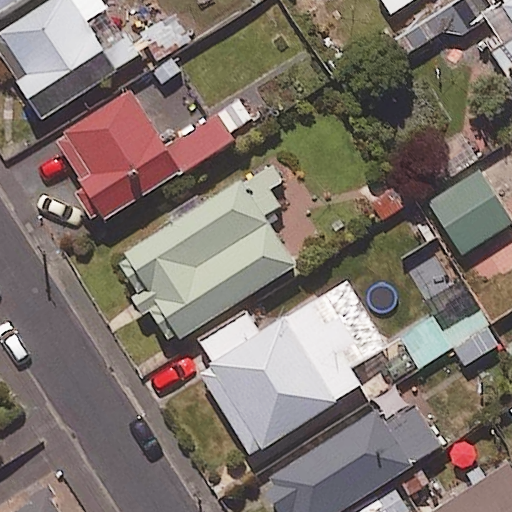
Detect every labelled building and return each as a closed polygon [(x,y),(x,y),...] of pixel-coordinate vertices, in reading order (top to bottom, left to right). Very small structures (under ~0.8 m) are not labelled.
[(0,0),(0,20),(32,0),(0,0)] [(123,41),(96,0),(68,0),(0,43),(0,50),(47,122),(144,60),(130,37),(123,41)] [(511,1),(511,0),(467,0),(377,58),(387,74),(444,38),(464,39),(486,25),(496,41),(486,48),(511,87),(511,1)] [(192,40),(178,14),(145,33),(160,58),(192,40)] [(169,150),(136,97),(56,147),(87,197),(78,203),(95,229),(102,225),(106,231),(237,148),(230,138),(255,123),(243,104),(169,150)] [(288,188),(275,169),(206,212),(200,201),(170,220),(176,230),(127,260),(130,266),(122,271),(141,302),(135,305),(146,322),(154,317),(172,346),(181,341),(184,347),(300,274),(268,224),(286,213),(275,196),(288,188)] [(511,227),(511,211),(484,171),(429,208),(463,260),(511,227)] [(419,203),(408,185),(374,207),(386,225),(419,203)] [(474,299),(464,282),(425,306),(435,322),(403,341),(420,370),(491,327),(474,299)] [(491,327),(511,314),(511,290),(506,295),(499,284),(474,299),(491,327)] [(265,340),(247,312),(198,343),(216,371),(202,380),(253,459),(262,454),(265,458),(366,394),(344,359),(360,349),(343,322),(328,331),(314,309),(265,340)] [(389,432),(380,418),(271,487),(276,494),(267,499),(275,511),(358,511),(413,477),(412,475),(444,455),(418,414),(389,432)] [(511,511),(511,470),(489,485),(480,471),(469,478),(477,491),(443,511),(511,511)] [(67,511),(61,501),(64,499),(54,484),(32,498),(35,503),(19,511),(67,511)]
